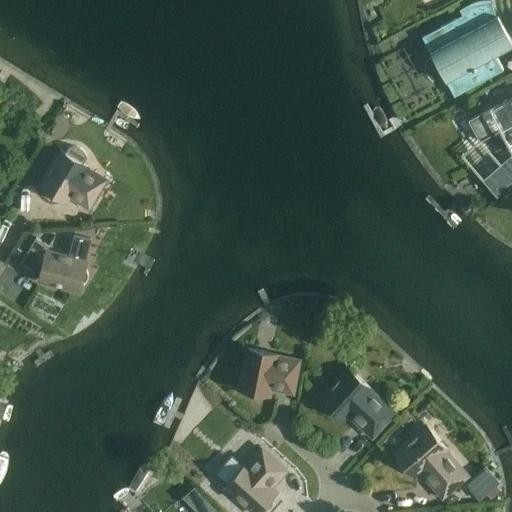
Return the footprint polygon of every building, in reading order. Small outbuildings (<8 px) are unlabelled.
[(478,0),(474,1),(469,3),(459,9),(462,14),(422,36),(454,96),(503,69),(494,53),(511,43),(511,39),(497,11),(495,13),(492,1),(492,0),(478,0)] [(511,96),(468,120),(479,141),(500,130),(511,151),(511,96)] [(39,186),(45,190),(46,193),(47,195),(49,198),(51,199),(53,199),(55,200),(57,199),(59,198),(65,202),(69,195),(88,207),(105,179),(86,168),(87,166),(83,164),(87,158),(87,157),(85,154),(82,150),(79,148),(77,147),(74,147),(70,147),(69,147),(65,153),(61,150),(39,186)] [(36,237),(20,263),(40,275),(38,280),(79,290),(81,283),(82,283),(83,282),(84,282),(84,281),(85,281),(85,280),(86,279),(87,278),(87,277),(87,276),(88,276),(88,275),(88,274),(88,273),(87,272),(87,271),(87,270),(86,269),(85,268),(85,267),(87,261),(86,260),(91,239),(75,234),(69,256),(47,251),(49,245),(36,237)] [(239,389),(246,391),(247,392),(248,393),(249,395),(250,396),(252,396),(253,397),(255,397),(257,397),(258,396),(260,396),(261,395),(262,394),(269,395),(270,388),(292,392),(299,360),(277,356),(277,354),(247,348),(239,389)] [(320,399),(325,403),(325,405),(325,406),(325,408),(326,410),(327,411),(328,412),(329,413),(331,414),(332,414),(334,415),(335,415),(337,414),(342,419),(347,413),(372,436),(394,412),(369,389),(370,388),(348,367),(320,399)] [(395,453),(399,458),(399,459),(399,461),(399,463),(399,464),(400,466),(400,467),(401,468),(403,469),(404,470),(406,471),(407,471),(409,471),(410,471),(415,476),(421,471),(442,496),(467,475),(445,450),(446,448),(427,425),(395,453)] [(254,511),(258,511),(261,509),(263,509),(264,509),(266,509),(267,508),(269,507),(270,506),(271,505),(272,503),(272,502),(272,500),(272,498),(272,497),(277,492),(271,486),(286,470),(262,448),(247,465),(246,463),(225,486),(254,511)] [(489,472),(470,488),(479,499),(499,482),(489,472)]
